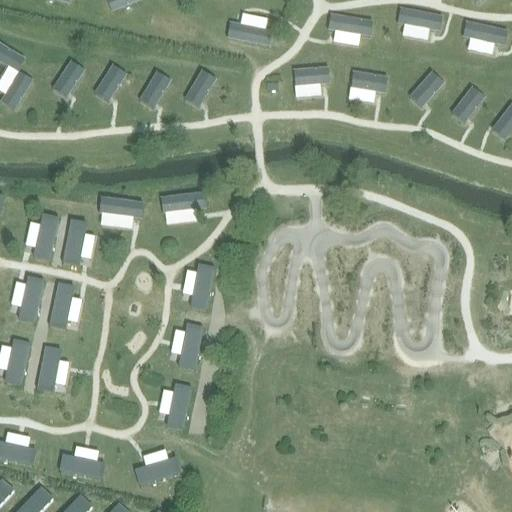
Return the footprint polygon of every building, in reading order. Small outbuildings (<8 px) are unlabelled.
[(140,3),(138,0),(104,0),(110,14),(140,3)] [(440,36),(443,20),(400,11),(397,27),(440,36)] [(370,43),(373,27),(331,19),(327,35),(370,43)] [(506,51),(509,34),(466,26),(463,42),(506,51)] [(270,54),(274,37),(231,29),(228,45),(270,54)] [(0,66),(19,79),(28,64),(1,47),(0,48),(0,66)] [(85,77),(71,67),(52,92),(66,102),(85,77)] [(127,83),(113,73),(95,98),(109,108),(127,83)] [(296,74),(297,91),(329,90),(328,73),(296,74)] [(444,87),(430,77),(411,103),(425,113),(444,87)] [(172,88),(158,78),(139,104),(153,114),(172,88)] [(218,88),(204,78),(186,103),(199,113),(218,88)] [(33,89),(19,79),(1,105),(15,115),(33,89)] [(380,102),(383,86),(352,80),(349,97),(380,102)] [(486,103),(472,93),(453,118),(467,128),(486,103)] [(511,139),(511,110),(494,136),(508,146),(511,139)] [(207,217),(205,201),(160,206),(162,224),(172,223),(174,233),(196,230),(195,219),(207,217)] [(143,224),(144,207),(98,204),(97,221),(107,222),(107,232),(129,234),(130,223),(143,224)] [(34,265),(51,268),(60,224),(43,220),(40,230),(30,228),(26,250),(37,253),(34,265)] [(71,226),(62,271),(78,274),(80,262),(92,264),(96,242),(86,240),(89,230),(71,226)] [(189,314),(206,318),(215,273),(198,269),(195,280),(185,277),(181,300),(192,302),(189,314)] [(18,326),(34,330),(44,285),(26,281),(24,291),(14,289),(9,311),(21,314),(18,326)] [(58,288),(48,333),(64,336),(67,324),(78,327),(83,304),(73,302),(75,292),(58,288)] [(179,373),(196,377),(205,332),(188,329),(186,339),(176,337),(171,359),(182,361),(179,373)] [(5,389),(21,393),(31,348),(13,344),(11,355),(1,353),(0,356),(0,375),(7,377),(5,389)] [(45,352),(36,396),(52,400),(55,387),(66,390),(70,367),(60,365),(63,355),(45,352)] [(166,435),(183,438),(192,393),(175,390),(172,400),(162,398),(158,420),(169,422),(166,435)] [(0,449),(0,466),(33,474),(37,456),(27,454),(29,444),(7,439),(5,450),(0,449)] [(62,461),(58,477),(103,487),(107,470),(97,468),(99,458),(77,453),(74,464),(62,461)] [(134,476),(139,492),(183,479),(178,462),(168,465),(165,455),(143,461),(146,472),(134,476)] [(0,511),(15,496),(0,483),(0,511)] [(49,511),(55,505),(41,492),(23,511),(49,511)] [(93,511),(80,501),(70,511),(93,511)]
